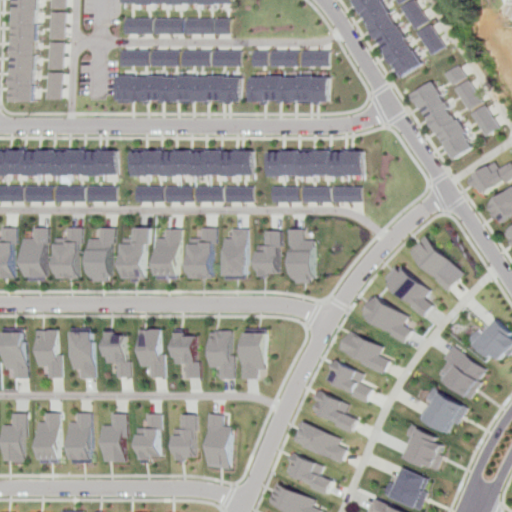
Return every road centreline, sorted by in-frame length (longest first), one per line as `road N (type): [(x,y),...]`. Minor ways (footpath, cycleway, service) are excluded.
road 1 (residential): [(393,103),(339,126),(0,124)]
road 2 (residential): [(450,189),(364,268),(240,511)]
road 3 (residential): [(511,282),(318,0)]
road 4 (residential): [(0,302),(287,304),(330,322)]
road 5 (residential): [(245,502),(196,488),(0,487)]
